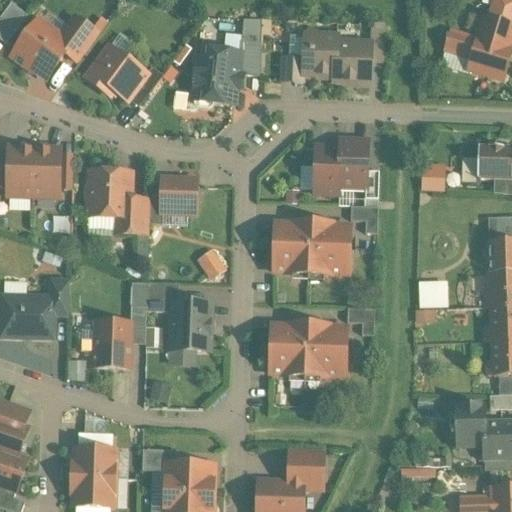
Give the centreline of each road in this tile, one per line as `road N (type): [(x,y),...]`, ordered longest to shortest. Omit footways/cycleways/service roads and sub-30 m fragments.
road 1 (residential): [(236,424),(244,157)]
road 2 (residential): [(244,157),(152,154),(78,122),(65,126),(0,107)]
road 3 (residential): [(428,119),(309,114),(244,157)]
road 4 (residential): [(50,395),(150,424),(236,424)]
